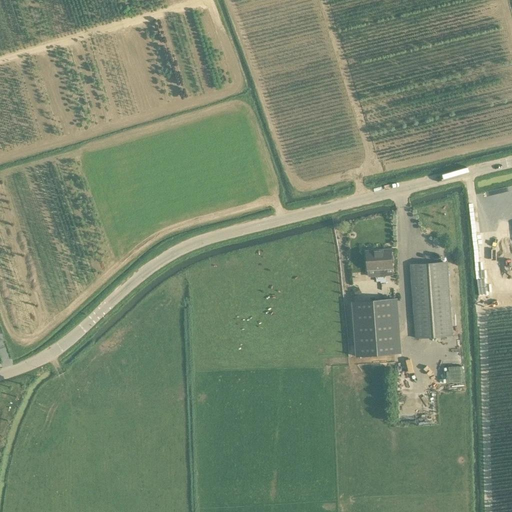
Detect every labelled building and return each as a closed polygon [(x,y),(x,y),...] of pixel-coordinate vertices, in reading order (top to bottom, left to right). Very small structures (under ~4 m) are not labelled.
[(379,250),(381,276),(393,275),(391,249),(379,250)] [(368,277),(381,276),(379,250),(366,251),(367,270),(368,270),(368,277)] [(415,339),(453,336),(447,261),(410,264),(415,339)] [(362,293),(358,287),(353,290),(356,296),(362,293)] [(355,356),(402,353),(398,298),(351,301),(355,356)] [(442,351),(443,362),(463,361),(463,351),(442,351)]
